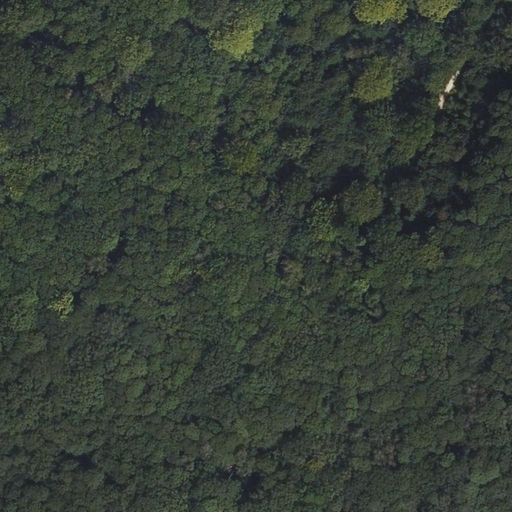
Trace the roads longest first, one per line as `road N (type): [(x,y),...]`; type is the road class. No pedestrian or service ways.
road 1 (track): [(497,0),(430,124),(366,289),(327,331),(240,374),(190,370),(130,342),(0,337)]
road 2 (track): [(148,511),(0,398)]
